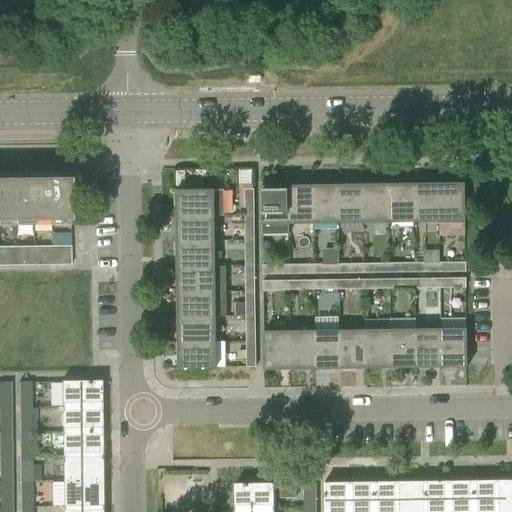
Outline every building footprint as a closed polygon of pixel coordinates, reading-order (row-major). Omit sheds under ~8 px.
[(0,222),(70,221),(69,178),(0,179),(0,222)] [(415,185),(415,223),(439,223),(439,184),(415,185)] [(465,222),(464,184),(439,184),(439,223),(465,222)] [(364,186),(364,224),(390,223),(389,185),(364,186)] [(389,185),(390,223),(415,223),(415,185),(389,185)] [(288,187),(289,225),(314,225),(314,186),(288,187)] [(314,186),(314,225),(339,224),(339,186),(314,186)] [(339,186),(339,224),(364,224),(364,186),(339,186)] [(289,234),(289,225),(288,187),(263,187),(263,234),(289,234)] [(176,217),(214,217),(224,216),(224,191),(176,191),(176,217)] [(244,191),(244,216),(254,215),(254,191),(244,191)] [(245,241),(254,241),(254,215),(244,216),(245,241)] [(214,217),(176,217),(177,242),(215,242),(214,217)] [(245,266),(255,266),(254,241),(245,241),(245,266)] [(215,242),(177,242),(177,267),(215,267),(215,242)] [(13,247),(0,247),(0,256),(13,257),(13,247)] [(34,257),(34,247),(19,247),(19,257),(34,257)] [(49,256),(49,247),(34,247),(34,257),(49,256)] [(70,247),(55,247),(55,256),(70,256),(70,247)] [(0,266),(13,266),(13,257),(0,256),(0,266)] [(49,256),(34,257),(34,266),(49,266),(49,256)] [(70,265),(70,256),(55,256),(55,266),(70,265)] [(34,266),(34,257),(19,257),(19,266),(34,266)] [(440,274),(440,264),(415,265),(415,274),(440,274)] [(466,264),(440,264),(440,274),(466,273),(466,264)] [(364,275),(364,265),(339,266),(339,275),(364,275)] [(389,274),(389,265),(364,265),(364,275),(389,274)] [(415,274),(415,265),(389,265),(389,274),(415,274)] [(245,291),(255,291),(255,266),(245,266),(245,291)] [(262,276),(289,275),(289,266),(262,267),(262,276)] [(314,275),(314,266),(289,266),(289,275),(314,275)] [(339,275),(339,266),(314,266),(314,275),(339,275)] [(215,267),(177,267),(177,292),(215,292),(215,267)] [(466,289),(466,280),(440,281),(440,289),(466,289)] [(364,282),(364,290),(390,290),(390,281),(364,282)] [(390,281),(390,290),(415,290),(415,281),(390,281)] [(415,281),(415,290),(440,289),(440,281),(415,281)] [(289,283),(289,291),(314,291),(314,282),(289,283)] [(314,282),(314,291),(339,291),(339,282),(314,282)] [(339,282),(339,291),(364,290),(364,282),(339,282)] [(263,283),(263,292),(289,291),(289,283),(263,283)] [(235,316),(255,316),(255,291),(245,291),(245,304),(235,304),(235,316)] [(215,292),(177,292),(177,317),(216,317),(215,292)] [(246,341),(255,341),(255,316),(235,316),(246,317),(246,341)] [(216,317),(177,317),(177,342),(216,342),(216,317)] [(444,318),(444,328),(467,328),(467,318),(444,318)] [(415,369),(415,330),(390,331),(390,369),(415,369)] [(441,368),(440,330),(415,330),(415,369),(441,368)] [(467,330),(440,330),(441,368),(467,368),(467,330)] [(340,370),(340,331),(314,332),(315,370),(340,370)] [(365,369),(365,331),(340,331),(340,370),(365,369)] [(390,369),(390,331),(365,331),(365,369),(390,369)] [(264,371),(289,370),(289,332),(263,332),(264,371)] [(315,370),(314,332),(289,332),(289,370),(315,370)] [(256,368),(255,341),(246,341),(246,368),(256,368)] [(216,368),(216,342),(177,342),(178,368),(216,368)] [(0,407),(10,408),(10,382),(0,382),(0,407)] [(18,382),(18,408),(31,408),(30,382),(18,382)] [(60,383),(60,408),(99,408),(99,382),(60,383)] [(10,408),(0,407),(0,432),(11,433),(10,408)] [(31,408),(18,408),(19,433),(31,433),(31,408)] [(99,408),(60,408),(60,434),(99,433),(99,408)] [(11,433),(0,432),(0,457),(11,457),(11,433)] [(31,433),(19,433),(19,458),(31,458),(31,433)] [(99,433),(60,434),(61,458),(100,458),(99,433)] [(11,457),(0,457),(0,482),(11,482),(11,457)] [(31,458),(19,458),(19,483),(32,483),(31,458)] [(100,458),(61,458),(61,484),(100,483),(100,458)] [(11,482),(0,482),(0,507),(11,507),(11,482)] [(511,511),(511,482),(499,483),(499,511),(511,511)] [(32,483),(19,483),(20,508),(32,507),(32,483)] [(100,483),(61,484),(61,508),(100,508),(100,483)] [(423,511),(423,483),(399,484),(399,511),(423,511)] [(449,511),(449,483),(423,483),(423,511),(449,511)] [(473,511),(474,483),(449,483),(449,511),(473,511)] [(499,511),(499,483),(474,483),(473,511),(499,511)] [(316,484),(303,484),(303,501),(316,501),(316,484)] [(324,511),(349,511),(349,484),(324,484),(324,511)] [(374,511),(374,484),(349,484),(349,511),(374,511)] [(399,511),(399,484),(374,484),(374,511),(399,511)] [(234,485),(235,510),(274,509),(273,485),(234,485)]
